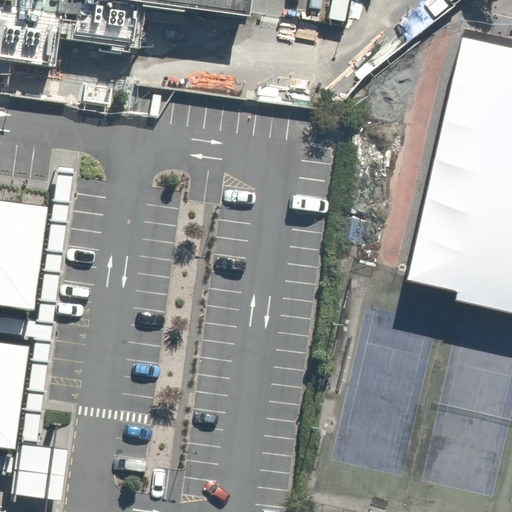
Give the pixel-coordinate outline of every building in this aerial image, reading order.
[(0,0),(0,60),(56,68),(60,38),(141,49),(147,4),(252,18),(253,0),(0,0)] [(437,0),(447,14),(466,0),(437,0)] [(511,47),(462,37),(408,279),(457,290),(455,301),(511,313),(511,47)] [(65,167),(59,166),(37,321),(0,316),(0,333),(35,338),(22,443),(36,445),(73,168),(65,167)] [(0,446),(15,449),(30,347),(0,342),(0,305),(34,310),(48,207),(0,200),(0,446)] [(36,445),(22,443),(19,458),(18,472),(15,494),(61,500),(67,449),(36,445)] [(0,470),(18,472),(19,458),(0,455),(0,470)]
